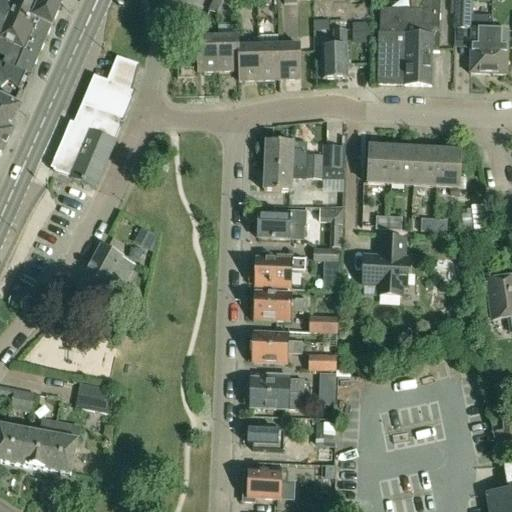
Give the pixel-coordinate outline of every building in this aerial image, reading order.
[(0,55),(7,59),(3,75),(8,83),(10,82),(18,90),(25,75),(30,76),(62,0),(0,0),(0,1),(0,55)] [(214,0),(208,12),(217,15),(222,0),(214,0)] [(409,12),(379,11),(377,86),(430,88),(431,54),(438,54),(438,0),(406,0),(409,3),(409,12)] [(471,31),(471,18),(471,0),(454,0),(454,32),(471,31)] [(471,18),(471,31),(470,76),(486,77),(487,63),(490,63),(491,32),(492,32),(492,19),(471,18)] [(371,45),(370,24),(355,24),(356,45),(371,45)] [(346,48),(347,48),(346,33),(332,32),(333,48),(322,49),(323,81),(347,80),(346,48)] [(487,63),(486,77),(506,77),(508,33),(492,32),(491,32),(490,63),(487,63)] [(217,74),(237,74),(239,74),(239,50),(238,39),(216,40),(217,74)] [(197,75),(217,74),(216,40),(196,41),(197,75)] [(259,84),(280,83),(279,49),(258,50),(259,84)] [(299,49),(279,49),(280,83),(300,83),(299,49)] [(238,84),(240,84),(259,84),(258,50),(239,50),(239,74),(237,74),(238,84)] [(95,192),(135,96),(132,95),(138,70),(119,62),(119,61),(117,60),(107,84),(94,78),(93,80),(76,120),(54,172),(53,174),(58,176),(59,176),(95,192)] [(0,89),(8,83),(3,75),(0,71),(0,89)] [(0,153),(2,155),(14,132),(10,130),(22,107),(0,96),(0,153)] [(265,168),(343,171),(344,156),(322,155),(322,158),(307,158),(308,157),(293,157),(294,145),(266,143),(265,168)] [(390,188),(392,150),(369,149),(367,187),(390,188)] [(392,150),(390,188),(413,189),(415,151),(392,150)] [(438,153),(415,151),(413,189),(436,190),(438,153)] [(438,153),(436,190),(459,192),(461,154),(438,153)] [(342,184),(343,171),(265,168),(263,193),(291,194),(292,181),(342,184)] [(474,232),(485,230),(483,207),(471,208),(474,232)] [(319,225),(340,226),(340,213),(319,212),(319,225)] [(288,242),(288,241),(303,242),(304,215),(290,214),(290,215),(274,214),(274,216),(258,215),(258,226),(254,228),(253,236),(257,239),(257,241),(288,242)] [(388,233),(389,220),(376,219),(375,232),(388,233)] [(401,221),(389,220),(388,233),(401,233),(401,221)] [(433,235),(434,222),(421,221),(420,234),(433,235)] [(446,223),(434,222),(433,235),(446,236),(446,223)] [(142,230),(134,244),(149,252),(157,238),(142,230)] [(406,259),(407,241),(379,239),(378,258),(363,257),(361,289),(376,290),(376,299),(404,301),(404,291),(408,292),(409,259),(406,259)] [(122,260),(100,249),(78,289),(100,301),(111,280),(124,287),(136,267),(122,260)] [(313,265),(338,266),(338,252),(313,251),(313,265)] [(289,291),(290,273),(304,275),(305,264),(291,262),(291,259),(277,259),(277,263),(256,262),(256,263),(252,263),(251,288),(255,288),(255,289),(289,291)] [(511,279),(487,283),(492,322),(495,322),(495,323),(507,322),(508,328),(510,327),(511,334),(511,279)] [(289,325),(289,312),(305,314),(306,302),(290,302),(290,296),(255,295),(254,308),(251,308),(250,320),(254,320),(254,323),(289,325)] [(309,336),(318,336),(336,337),(337,337),(338,322),(309,320),(309,336)] [(252,350),(251,366),(286,367),(287,356),(301,357),(302,345),(287,345),(288,338),(253,336),(253,337),(250,337),(250,350),(252,350)] [(308,373),(335,374),(336,360),(309,358),(308,373)] [(321,391),(336,392),(336,377),(321,377),(321,391)] [(288,382),(288,379),(279,379),(278,382),(251,381),(250,411),(297,414),(299,399),(303,399),(304,383),(288,382)] [(77,398),(102,403),(104,392),(80,387),(77,398)] [(10,412),(32,417),(35,396),(15,392),(10,412)] [(47,475),(57,424),(42,421),(38,437),(29,435),(23,470),(47,475)] [(511,422),(503,423),(507,460),(511,459),(511,422)] [(57,424),(47,475),(70,479),(80,430),(57,424)] [(331,429),(318,428),(317,457),(330,458),(331,429)] [(0,465),(23,470),(29,435),(5,431),(0,458),(0,465)] [(248,432),(248,433),(253,433),(252,446),(252,453),(283,454),(284,433),(248,432)] [(314,470),(313,487),(332,487),(332,471),(314,470)] [(282,474),(247,473),(243,473),(242,505),(253,506),(255,502),(281,503),(281,484),(287,486),(288,474),(282,474)] [(511,511),(511,491),(486,496),(488,511),(511,511)]
